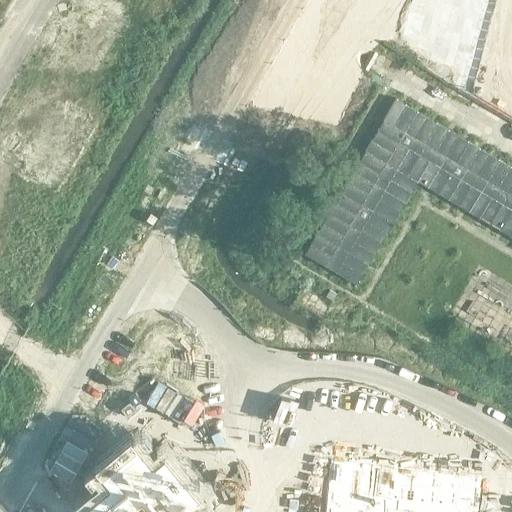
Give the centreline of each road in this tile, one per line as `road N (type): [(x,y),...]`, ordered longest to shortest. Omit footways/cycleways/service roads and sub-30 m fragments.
road 1 (residential): [(145,260),(212,319),(241,372),(341,362),(384,372),(511,438)]
road 2 (residential): [(145,260),(294,0)]
road 3 (residential): [(0,511),(145,260)]
road 4 (track): [(0,153),(145,260)]
